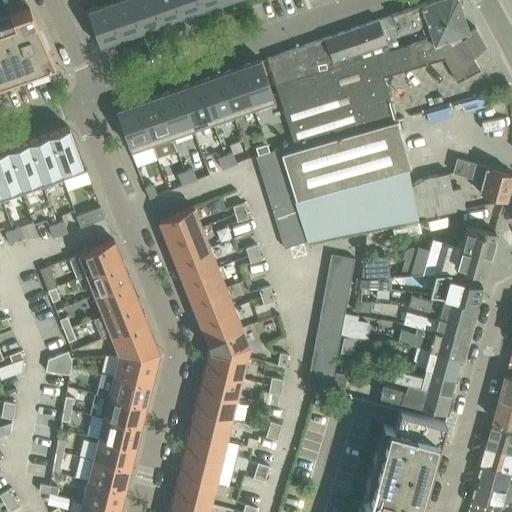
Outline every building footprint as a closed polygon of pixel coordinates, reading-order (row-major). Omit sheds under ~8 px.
[(112,0),(107,2),(120,37),(140,29),(129,0),(112,0)] [(129,0),(140,29),(160,22),(152,0),(129,0)] [(181,15),(175,0),(152,0),(160,22),(181,15)] [(175,0),(181,15),(201,8),(198,0),(175,0)] [(431,0),(391,14),(397,30),(422,22),(423,27),(430,25),(429,22),(461,12),(457,0),(431,0)] [(107,2),(86,10),(98,44),(120,37),(107,2)] [(0,78),(53,60),(29,7),(0,17),(0,78)] [(425,36),(409,42),(416,51),(447,37),(450,42),(468,31),(461,12),(429,22),(430,25),(432,31),(424,34),(425,36)] [(391,14),(378,18),(385,40),(395,37),(399,35),(422,27),(423,27),(422,22),(397,30),(391,14)] [(378,18),(266,57),(276,83),(275,83),(275,84),(388,48),(385,40),(378,18)] [(447,37),(416,51),(420,64),(432,61),(444,57),(449,66),(456,81),(479,68),(471,55),(471,54),(486,45),(475,27),(468,31),(450,42),(447,37)] [(395,37),(385,40),(388,48),(398,45),(395,37)] [(388,48),(275,84),(292,138),(295,147),(396,119),(383,75),(420,64),(416,51),(409,42),(398,45),(388,48)] [(255,109),(275,102),(260,59),(239,66),(255,109)] [(255,109),(239,66),(219,73),(234,117),(255,109)] [(198,80),(213,124),(234,117),(219,73),(198,80)] [(213,124),(198,80),(177,88),(193,131),(213,124)] [(193,131),(177,88),(156,95),(172,138),(193,131)] [(136,102),(151,145),(172,138),(156,95),(136,102)] [(136,102),(115,109),(131,153),(151,145),(136,102)] [(295,147),(280,152),(307,240),(307,241),(323,238),(366,230),(402,222),(395,189),(390,172),(405,167),(407,167),(410,166),(396,119),(295,147)] [(68,126),(48,133),(63,178),(84,171),(68,126)] [(48,133),(27,140),(43,185),(63,178),(48,133)] [(292,138),(276,143),(278,148),(279,152),(280,152),(295,147),(292,138)] [(27,140),(7,147),(22,192),(43,185),(27,140)] [(266,143),(255,146),(257,154),(269,150),(266,143)] [(7,147),(0,149),(0,194),(2,199),(22,192),(7,147)] [(258,166),(281,159),(279,152),(278,148),(269,150),(257,154),(255,155),(258,166)] [(232,151),(224,154),(229,165),(236,162),(232,151)] [(221,168),(229,165),(224,154),(217,157),(221,168)] [(479,191),(505,198),(511,172),(456,157),(452,172),(482,180),(479,191)] [(258,166),(262,178),(285,171),(281,159),(258,166)] [(192,167),(184,170),(189,181),(196,178),(192,167)] [(181,184),(189,181),(184,170),(177,173),(181,184)] [(266,189),(289,182),(285,171),(262,178),(266,189)] [(411,186),(395,189),(402,222),(465,210),(463,201),(460,186),(451,189),(448,172),(425,177),(411,186)] [(266,189),(269,201),(292,194),(289,182),(266,189)] [(144,186),(149,197),(150,197),(156,194),(152,183),(144,186)] [(273,212),(296,205),(292,194),(269,201),(273,212)] [(234,213),(246,209),(243,201),(232,205),(234,213)] [(100,205),(75,215),(80,226),(91,222),(104,216),(100,205)] [(158,219),(157,219),(166,241),(201,226),(193,205),(158,219)] [(273,212),(276,224),(299,217),(296,205),(273,212)] [(234,213),(237,220),(248,217),(246,209),(234,213)] [(276,224),(280,235),(303,228),(299,217),(276,224)] [(63,220),(55,222),(59,233),(67,231),(63,220)] [(55,222),(48,225),(52,236),(59,233),(55,222)] [(457,247),(429,239),(420,272),(432,271),(449,270),(455,270),(456,265),(484,272),(490,251),(492,252),(495,239),(494,238),(495,232),(464,223),(457,247)] [(20,225),(12,228),(16,239),(23,237),(20,225)] [(201,226),(166,241),(174,262),(210,247),(201,226)] [(12,228),(4,231),(8,242),(16,239),(12,228)] [(306,240),(303,228),(280,235),(283,247),(306,240)] [(77,277),(86,274),(122,259),(113,238),(68,256),(77,277)] [(245,247),(247,254),(259,251),(256,243),(245,247)] [(210,247),(174,262),(182,281),(217,266),(210,247)] [(259,251),(247,254),(250,262),(261,258),(259,251)] [(328,264),(352,269),(354,257),(330,252),(328,264)] [(388,254),(363,256),(360,276),(389,274),(388,254)] [(86,274),(94,294),(130,280),(122,259),(86,274)] [(328,264),(326,276),(350,280),(352,269),(328,264)] [(47,289),(55,286),(47,265),(39,268),(47,289)] [(217,266),(182,281),(189,300),(225,285),(217,266)] [(434,271),(428,292),(430,292),(431,293),(431,292),(443,294),(476,302),(478,294),(481,284),(448,276),(449,270),(434,271)] [(360,276),(360,285),(386,288),(390,288),(391,274),(389,274),(360,276)] [(350,280),(326,276),(324,288),(347,292),(350,280)] [(138,299),(130,280),(94,294),(102,313),(138,299)] [(258,288),(260,296),(272,292),(269,284),(258,288)] [(225,285),(189,300),(197,318),(232,304),(225,285)] [(59,297),(55,286),(47,289),(52,300),(59,297)] [(322,300),(345,304),(347,292),(324,288),(322,300)] [(272,292),(260,296),(263,303),(274,300),(272,292)] [(410,294),(407,303),(437,311),(437,312),(471,321),(471,319),(474,309),(476,302),(443,294),(431,292),(431,293),(430,292),(428,299),(410,294)] [(102,313),(91,318),(100,340),(111,336),(147,322),(138,299),(102,313)] [(345,304),(322,300),(320,312),(343,316),(344,312),(345,304)] [(232,304),(197,318),(205,337),(240,323),(232,304)] [(404,311),(402,321),(414,325),(466,338),(471,321),(437,312),(435,319),(404,311)] [(343,316),(320,312),(317,323),(341,328),(343,316)] [(59,318),(63,329),(71,326),(66,315),(59,318)] [(0,327),(9,324),(6,316),(0,318),(0,327)] [(147,322),(111,336),(118,353),(158,351),(147,322)] [(205,337),(208,347),(246,356),(248,344),(240,323),(205,337)] [(315,335),(339,339),(341,328),(317,323),(315,335)] [(401,327),(397,339),(416,343),(462,356),(463,351),(466,339),(466,338),(414,325),(413,330),(401,327)] [(75,337),(71,326),(63,329),(68,340),(75,337)] [(339,339),(315,335),(313,347),(337,351),(339,339)] [(342,336),(339,350),(343,351),(352,352),(355,339),(342,336)] [(423,365),(457,374),(462,356),(416,343),(411,362),(423,365)] [(208,347),(203,369),(240,378),(246,356),(208,347)] [(311,359),(335,363),(337,351),(313,347),(311,359)] [(11,361),(23,357),(20,350),(9,354),(11,361)] [(58,363),(70,365),(72,360),(68,351),(67,350),(55,355),(58,363)] [(151,379),(158,351),(118,353),(114,370),(151,379)] [(279,351),(277,363),(285,365),(287,353),(279,351)] [(343,351),(340,368),(349,370),(352,352),(343,351)] [(57,371),(58,363),(55,355),(47,358),(45,369),(57,371)] [(23,357),(11,361),(10,369),(20,371),(23,357)] [(335,363),(311,359),(309,371),(332,375),(335,363)] [(58,363),(57,371),(69,373),(70,365),(58,363)] [(386,364),(384,374),(452,392),(457,374),(423,365),(421,373),(386,364)] [(103,367),(97,393),(108,396),(145,405),(151,379),(114,370),(103,367)] [(198,390),(235,399),(240,378),(203,369),(198,390)] [(332,375),(309,371),(307,382),(318,384),(330,387),(332,375)] [(511,373),(507,372),(501,395),(511,398),(511,373)] [(334,374),(331,388),(331,389),(343,392),(347,377),(334,374)] [(384,374),(379,394),(447,412),(452,393),(452,392),(384,374)] [(271,376),(269,384),(281,386),(282,378),(271,376)] [(280,394),(281,386),(269,384),(268,392),(280,394)] [(198,390),(193,410),(230,420),(235,399),(198,390)] [(63,407),(71,408),(73,396),(65,395),(63,407)] [(495,419),(494,419),(511,424),(511,398),(501,395),(500,397),(500,399),(499,404),(495,419)] [(140,425),(145,405),(108,396),(103,415),(140,425)] [(2,408),(13,410),(15,402),(3,400),(2,408)] [(63,407),(61,419),(69,420),(71,408),(63,407)] [(13,410),(2,408),(0,416),(12,418),(13,410)] [(398,408),(397,412),(393,427),(381,424),(364,490),(369,491),(366,502),(361,500),(356,511),(414,511),(416,504),(422,505),(444,421),(398,408)] [(188,431),(225,440),(230,420),(193,410),(188,431)] [(103,415),(97,438),(134,447),(140,425),(103,415)] [(270,420),(267,428),(279,431),(281,423),(270,420)] [(492,429),(488,443),(511,450),(511,429),(493,424),(492,429)] [(279,431),(267,428),(265,435),(276,439),(279,431)] [(188,431),(183,451),(220,460),(225,440),(188,431)] [(55,449),(63,451),(65,439),(57,438),(55,449)] [(130,467),(134,447),(97,438),(92,458),(130,467)] [(487,444),(483,461),(511,469),(511,450),(488,443),(487,444)] [(55,449),(51,471),(59,473),(63,451),(55,449)] [(177,473),(215,482),(220,460),(183,451),(177,473)] [(92,458),(87,480),(124,489),(130,467),(92,458)] [(257,461),(255,469),(266,472),(269,465),(257,461)] [(500,511),(504,501),(509,503),(511,493),(511,469),(483,461),(467,511),(500,511)] [(264,480),(266,472),(255,469),(252,477),(264,480)] [(177,473),(172,494),(209,503),(215,482),(177,473)] [(82,500),(119,510),(124,489),(87,480),(82,500)] [(40,482),(38,490),(50,492),(57,493),(58,485),(49,484),(40,482)] [(0,492),(0,496),(3,501),(13,494),(9,487),(0,492)] [(17,501),(13,494),(3,501),(7,507),(17,501)] [(167,511),(207,511),(209,503),(172,494),(167,511)] [(78,511),(118,511),(119,510),(82,500),(78,511)] [(244,503),(242,510),(247,511),(254,511),(256,506),(244,503)]
